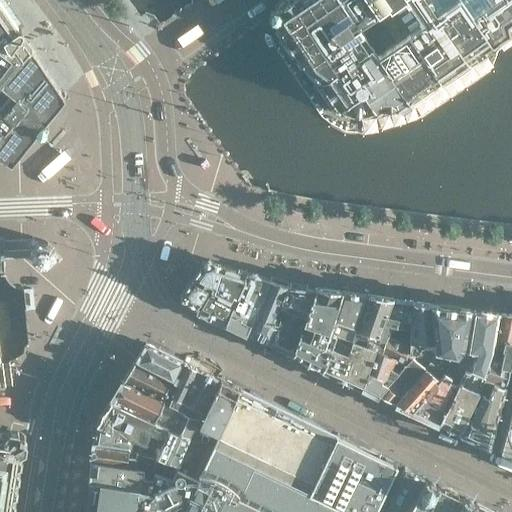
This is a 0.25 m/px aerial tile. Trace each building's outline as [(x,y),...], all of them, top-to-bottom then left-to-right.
[(482,46),(454,0),(288,0),(278,7),(278,6),(275,8),(274,9),(274,10),(274,11),(275,11),(274,13),(274,14),(273,16),(273,18),(272,19),(272,20),(272,21),(273,21),(282,36),(281,37),(282,39),(284,38),(303,69),(304,68),(313,83),(315,82),(329,104),(335,101),(336,103),(338,105),(340,107),(342,108),(344,109),(346,110),(349,111),(351,111),(353,112),(357,111),(360,110),(362,110),(364,109),(366,107),(368,106),(370,103),(373,107),(399,97),(428,80),(461,59),(465,60),(477,53),(477,49),(482,46)] [(511,0),(454,0),(482,46),(500,35),(499,27),(511,18),(511,0)] [(30,47),(0,3),(0,155),(5,159),(5,158),(13,157),(14,157),(36,131),(40,131),(40,130),(45,123),(47,123),(45,119),(65,95),(64,93),(62,94),(30,47)] [(37,241),(32,236),(30,238),(29,241),(29,244),(32,248),(32,255),(32,256),(33,257),(33,258),(34,259),(34,260),(35,260),(35,261),(36,261),(37,262),(38,263),(39,263),(40,263),(41,263),(42,264),(43,264),(44,263),(46,263),(47,263),(48,262),(49,262),(50,261),(51,260),(52,258),(53,257),(58,262),(61,258),(54,251),(54,249),(52,245),(45,240),(37,241)] [(3,238),(0,238),(0,268),(4,269),(4,257),(29,256),(30,256),(30,255),(31,255),(31,254),(32,255),(32,248),(29,244),(29,241),(30,238),(20,239),(3,239),(3,238)] [(245,283),(246,272),(210,262),(210,261),(202,263),(202,264),(191,280),(208,288),(234,300),(237,301),(245,283)] [(247,331),(269,279),(246,272),(245,283),(237,301),(234,300),(226,320),(247,331)] [(272,321),(286,284),(269,279),(247,331),(269,342),(275,324),(273,323),(272,323),(272,322),(272,321)] [(196,306),(208,288),(191,280),(182,292),(183,292),(185,300),(184,301),(196,306)] [(305,315),(314,288),(289,285),(282,306),(305,315)] [(226,320),(234,300),(208,288),(196,306),(226,320)] [(330,322),(332,317),(341,292),(314,288),(305,315),(291,353),(321,367),(334,331),(328,328),(330,322)] [(352,333),(366,295),(365,295),(341,292),(332,317),(342,321),(340,325),(338,332),(350,337),(352,333)] [(381,320),(389,298),(366,294),(366,295),(352,333),(375,338),(381,320)] [(409,327),(410,301),(389,298),(381,320),(409,327)] [(432,338),(429,303),(411,301),(410,301),(409,327),(409,348),(414,348),(416,345),(419,345),(419,338),(432,338)] [(463,347),(469,309),(429,303),(432,338),(433,345),(433,352),(455,355),(463,347)] [(291,353),(305,315),(282,306),(275,324),(269,342),(291,353)] [(483,375),(494,341),(498,312),(497,312),(472,309),(464,351),(455,363),(456,365),(463,367),(483,375)] [(511,313),(498,313),(498,312),(494,341),(483,375),(482,379),(488,381),(493,361),(498,342),(511,345),(511,313)] [(408,357),(414,348),(409,348),(409,327),(381,320),(375,338),(359,384),(378,393),(408,357)] [(359,384),(375,338),(352,333),(350,337),(338,332),(340,325),(330,322),(328,328),(334,331),(321,367),(359,384)] [(509,365),(511,353),(511,345),(498,342),(493,361),(509,365)] [(173,379),(182,360),(148,344),(144,345),(133,362),(170,379),(170,378),(173,379)] [(438,422),(463,367),(456,365),(455,363),(451,358),(434,356),(431,358),(429,356),(433,352),(433,345),(419,345),(416,345),(414,348),(408,357),(378,393),(438,422)] [(197,416),(216,376),(182,360),(173,379),(178,382),(168,402),(197,416)] [(503,385),(509,365),(493,361),(488,381),(503,385)] [(168,402),(178,382),(173,379),(170,378),(170,379),(133,362),(123,379),(161,397),(160,399),(168,402)] [(479,386),(482,379),(483,375),(463,367),(438,422),(458,432),(479,386)] [(188,436),(110,399),(96,422),(139,438),(138,447),(176,462),(174,467),(175,467),(194,476),(198,467),(201,468),(239,388),(220,378),(191,438),(188,436)] [(197,416),(168,402),(160,399),(161,397),(123,379),(110,399),(188,436),(197,416)] [(487,446),(503,385),(488,381),(482,379),(479,386),(458,432),(487,446)] [(371,511),(388,481),(395,484),(380,511),(405,511),(423,477),(403,467),(396,464),(393,462),(239,388),(201,468),(218,476),(225,480),(228,474),(236,478),(236,479),(261,491),(279,500),(273,511),(371,511)] [(511,404),(507,425),(500,451),(511,456),(511,404)] [(139,438),(96,422),(93,441),(134,448),(138,449),(138,447),(139,438)] [(0,511),(14,511),(24,449),(27,448),(28,439),(25,434),(26,433),(26,432),(25,431),(25,430),(23,432),(20,427),(11,425),(8,428),(0,426),(0,511)] [(176,462),(138,447),(138,449),(134,448),(93,441),(90,461),(148,468),(156,469),(171,476),(175,467),(174,467),(176,462)] [(145,488),(148,468),(90,461),(87,480),(145,488)] [(250,511),(261,491),(236,479),(236,478),(228,474),(225,480),(218,476),(201,468),(198,467),(194,476),(175,467),(171,476),(156,469),(148,468),(145,488),(87,480),(82,511),(250,511)] [(470,511),(476,503),(476,502),(461,495),(461,496),(437,485),(438,484),(423,478),(423,477),(405,511),(470,511)] [(496,511),(476,503),(470,511),(496,511)]
